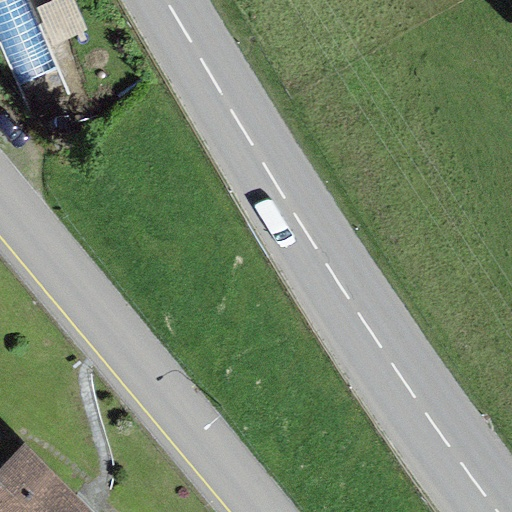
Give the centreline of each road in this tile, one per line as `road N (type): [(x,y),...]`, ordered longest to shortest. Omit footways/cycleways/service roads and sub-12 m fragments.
road 1 (primary): [(167,0),(494,511)]
road 2 (tertiary): [(0,191),(263,511)]
